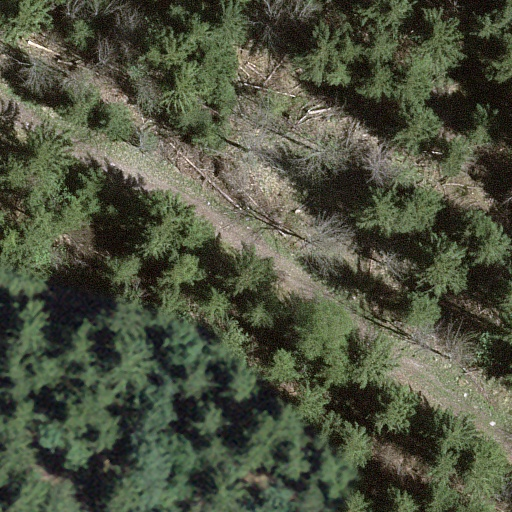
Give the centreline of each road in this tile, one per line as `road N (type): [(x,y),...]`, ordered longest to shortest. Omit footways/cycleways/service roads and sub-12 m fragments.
road 1 (track): [(350,311),(0,99)]
road 2 (track): [(350,311),(511,437)]
